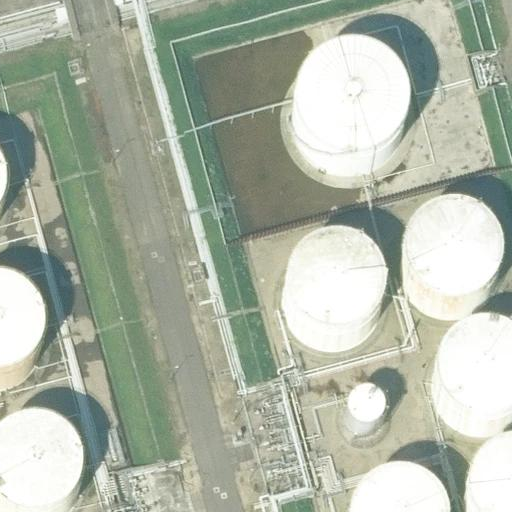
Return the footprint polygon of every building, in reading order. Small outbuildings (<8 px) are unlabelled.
[(355,178),(369,174),(383,166),(394,155),(401,141),(404,125),(403,109),(397,94),(387,82),(376,73),(363,68),(349,66),(335,67),(321,72),(310,80),(301,91),(294,104),(291,118),(292,132),(296,146),(304,158),(314,168),(327,174),(341,178),(355,178)] [(404,287),(409,300),(418,311),(429,319),(443,324),(457,324),(471,321),(483,314),(493,303),(499,290),(502,276),(500,262),(495,249),(486,238),(474,230),(460,226),(446,225),(433,229),(421,236),(411,246),(405,259),(402,273),(404,287)] [(306,349),(319,354),(334,355),(348,351),(361,344),(371,334),(378,321),(380,306),(379,292),(373,278),(364,267),(352,259),(338,254),(324,254),(310,258),(297,265),(287,276),(281,289),(279,303),(281,317),(286,330),(295,341),(306,349)] [(0,391),(2,392),(15,387),(26,378),(35,366),(40,353),(41,338),(37,324),(29,312),(18,302),(6,296),(0,295),(0,391)] [(436,406),(443,418),(453,428),(467,434),(481,436),(495,434),(509,428),(511,424),(511,350),(505,345),(492,340),(478,339),(465,342),(453,348),(444,357),(437,368),(433,381),(433,394),(436,406)] [(371,443),(378,437),(382,430),(383,422),(380,414),(374,408),(366,406),(358,406),(351,410),(347,416),(345,424),(347,433),(353,440),(361,444),(371,443)] [(0,511),(68,511),(74,504),(78,491),(78,478),(74,465),(68,454),(58,444),(46,438),(33,435),(19,436),(6,441),(0,445),(0,511)] [(511,511),(511,461),(500,463),(488,468),(478,476),(469,487),(464,500),(463,511),(511,511)] [(434,511),(428,504),(417,496),(403,491),(389,490),(375,493),(363,500),(353,511),(352,511),(434,511)]
